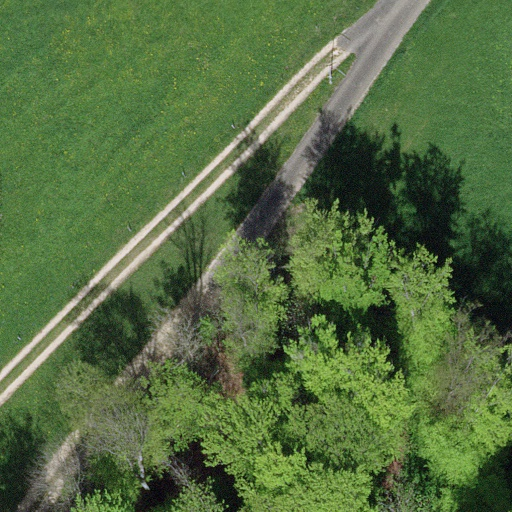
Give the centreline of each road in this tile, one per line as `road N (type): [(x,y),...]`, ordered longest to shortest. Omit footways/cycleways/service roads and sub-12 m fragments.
road 1 (track): [(0,390),(175,202),(394,9)]
road 2 (track): [(247,236),(30,511)]
road 3 (track): [(394,9),(328,123),(247,236)]
